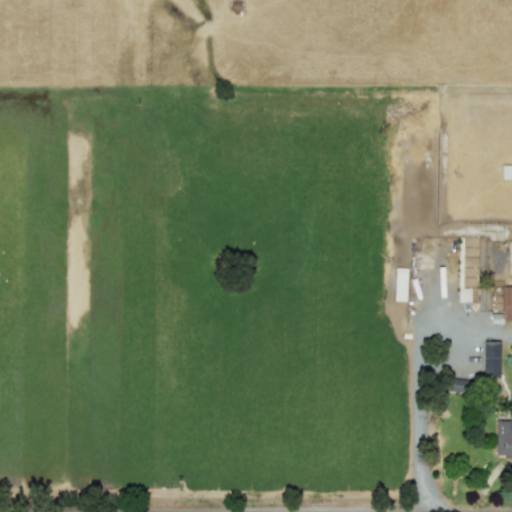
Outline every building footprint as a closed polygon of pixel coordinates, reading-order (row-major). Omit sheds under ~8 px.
[(511,164),(501,164),(502,178),(511,177),(511,164)] [(393,299),(405,300),(406,267),(395,267),(393,299)] [(511,284),(501,285),(502,321),(511,320),(511,284)] [(469,301),(469,287),(458,287),(457,300),(469,301)] [(484,376),(500,375),(499,340),(483,340),(484,376)] [(496,454),(511,453),(511,419),(495,420),(496,454)]
